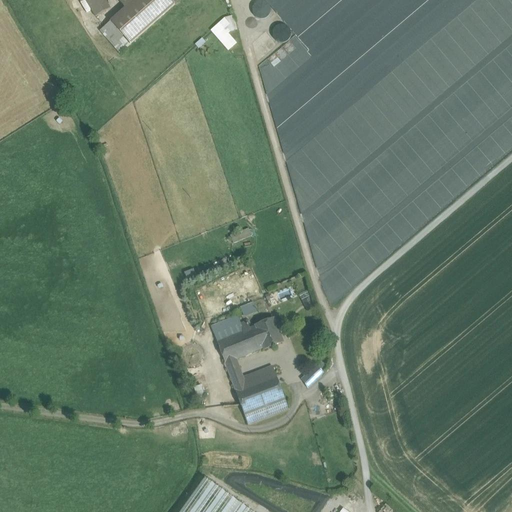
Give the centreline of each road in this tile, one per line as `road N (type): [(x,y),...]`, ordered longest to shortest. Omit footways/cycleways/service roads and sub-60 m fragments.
road 1 (track): [(371,511),(340,366),(339,304),(511,155)]
road 2 (unknown): [(221,6),(262,94),(336,328)]
